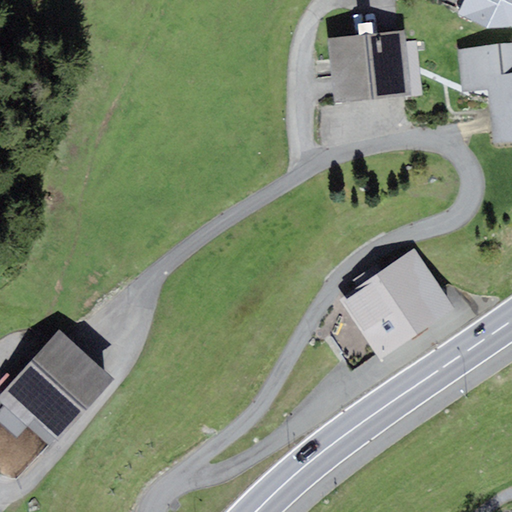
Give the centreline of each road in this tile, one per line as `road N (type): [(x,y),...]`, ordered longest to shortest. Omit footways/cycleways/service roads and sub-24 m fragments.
road 1 (residential): [(151,511),(155,494),(253,413),(365,253),(464,216),(473,200),(462,154),(447,143),(415,140),(307,165)]
road 2 (primary): [(257,511),(511,321)]
road 3 (residential): [(307,165),(194,238),(95,325)]
road 4 (unknown): [(155,494),(235,466),(331,402)]
road 5 (residential): [(307,165),(297,72),(304,29),(328,0)]
